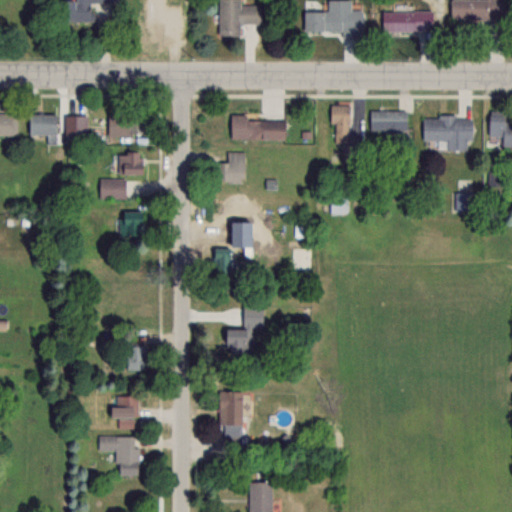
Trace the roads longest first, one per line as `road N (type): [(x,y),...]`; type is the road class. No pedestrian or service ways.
road 1 (residential): [(511,75),(0,73)]
road 2 (residential): [(183,511),(182,75)]
